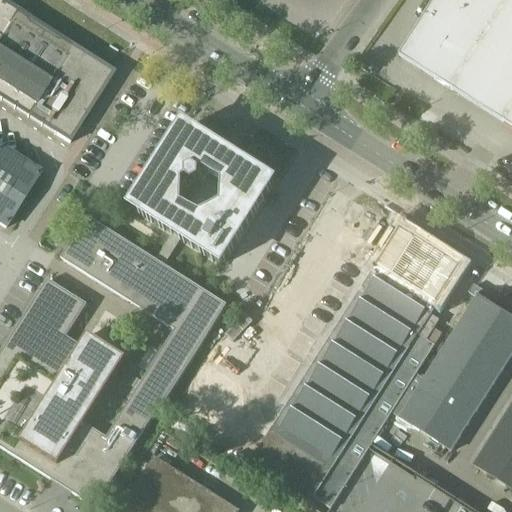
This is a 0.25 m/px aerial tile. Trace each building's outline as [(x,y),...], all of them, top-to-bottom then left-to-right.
[(511,0),(436,0),(400,58),(511,130),(511,0)] [(0,99),(69,144),(113,75),(0,3),(0,99)] [(240,164),(244,159),(221,144),(217,149),(184,128),(132,210),(174,237),(181,241),(221,267),(273,185),(240,164)] [(0,225),(5,229),(40,175),(0,149),(0,225)] [(48,282),(0,357),(0,448),(96,510),(161,408),(163,409),(227,308),(164,268),(181,241),(174,237),(157,264),(88,220),(62,261),(175,334),(106,441),(84,426),(112,383),(126,361),(88,337),(78,353),(63,344),(87,307),(48,282)] [(427,342),(434,331),(439,323),(430,318),(438,306),(437,306),(455,278),(461,270),(400,232),(377,268),(376,268),(373,273),(307,377),(229,328),(176,412),(300,492),(331,510),(436,348),(427,342)] [(453,453),(511,358),(511,320),(478,300),(402,421),(453,453)] [(434,331),(427,342),(436,348),(443,337),(434,331)] [(511,410),(476,467),(511,490),(511,410)] [(143,511),(232,511),(154,462),(129,502),(143,511)]
